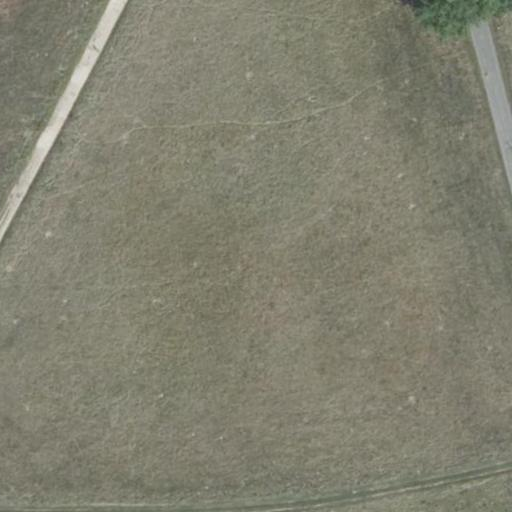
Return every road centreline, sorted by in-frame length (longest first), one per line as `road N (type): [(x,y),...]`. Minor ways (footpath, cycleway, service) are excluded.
road 1 (track): [(216,511),(387,491),(511,464)]
road 2 (track): [(0,233),(121,0)]
road 3 (unclassified): [(473,0),(511,152)]
